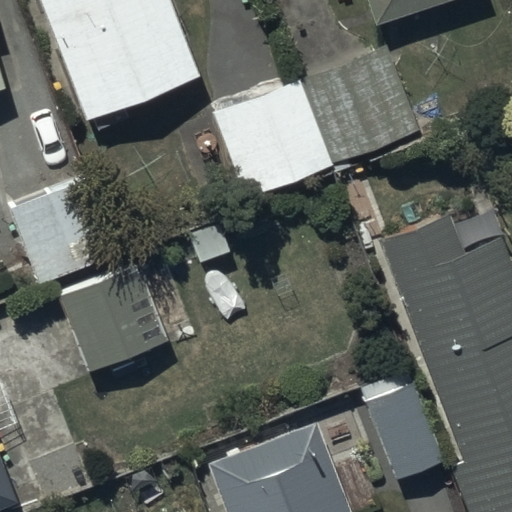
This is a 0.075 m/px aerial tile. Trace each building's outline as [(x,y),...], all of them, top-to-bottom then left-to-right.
[(164,0),(34,0),(81,119),(194,74),(164,0)] [(360,0),(369,22),(428,0),(360,0)] [(297,77),(330,165),(414,134),(381,46),(297,77)] [(330,165),(297,77),(207,111),(241,199),(330,165)] [(83,172),(3,204),(35,284),(116,252),(83,172)] [(445,213),(376,239),(459,459),(445,464),(462,511),(511,511),(511,286),(494,240),(460,253),(445,213)] [(132,264),(53,295),(83,372),(162,341),(132,264)] [(406,378),(360,396),(392,477),(438,458),(406,378)] [(200,459),(219,511),(339,511),(307,421),(200,459)] [(73,444),(26,464),(40,497),(87,476),(73,444)] [(0,474),(0,506),(10,503),(0,474)]
